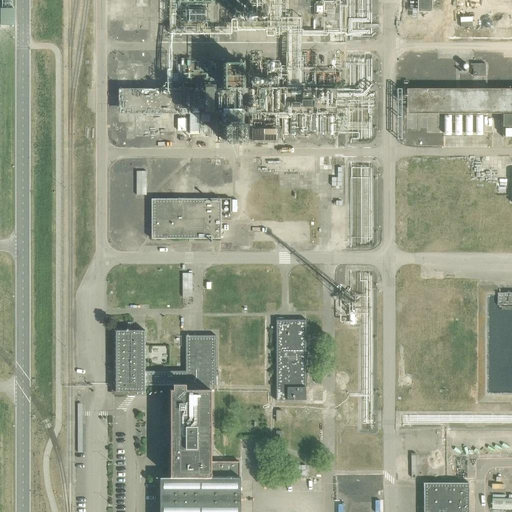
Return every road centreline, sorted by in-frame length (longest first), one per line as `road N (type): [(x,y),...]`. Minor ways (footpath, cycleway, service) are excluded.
road 1 (unclassified): [(22,511),(23,0)]
road 2 (unclassified): [(100,392),(93,511)]
